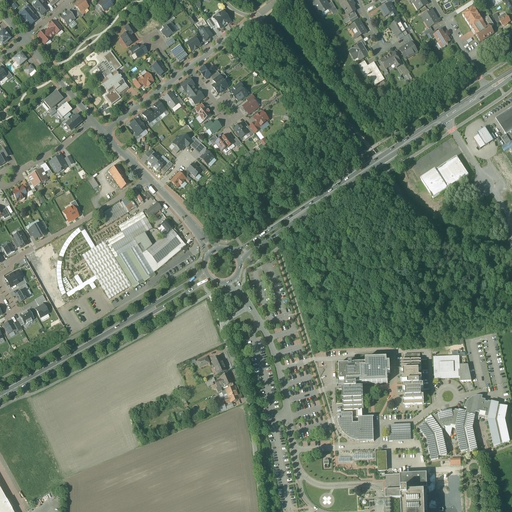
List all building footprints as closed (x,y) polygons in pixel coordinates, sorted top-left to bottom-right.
[(45,0),(36,0),(39,3),(34,7),(37,10),(37,11),(38,13),(39,13),(42,16),(49,10),(44,4),(47,2),(45,0)] [(82,0),(74,6),(77,9),(80,13),(81,14),(83,12),(84,12),(86,10),(88,8),(82,0)] [(100,0),(102,1),(98,5),(104,13),(107,10),(108,10),(110,8),(110,7),(112,6),(107,0),(100,0)] [(324,0),(321,0),(313,5),(318,13),(319,12),(321,15),(330,9),(324,0)] [(352,0),(339,0),(338,1),(345,12),(347,11),(349,15),(354,12),(356,11),(354,8),(354,5),(352,4),(352,2),(352,1),(352,0)] [(428,5),(424,0),(409,0),(412,4),(415,3),(419,10),(418,11),(428,5)] [(388,5),(380,10),(385,18),(390,15),(392,19),(394,17),(397,15),(391,4),(390,4),(388,5)] [(35,13),(29,6),(26,9),(27,10),(28,10),(33,15),(35,13)] [(483,23),(473,8),(462,15),(472,30),(473,30),(475,34),(475,35),(480,43),(494,34),(489,26),(486,28),(483,24),(483,23)] [(27,10),(20,16),(22,18),(22,19),(24,21),(29,27),(37,20),(33,15),(28,10),(27,10)] [(74,11),(73,10),(69,13),(75,20),(79,17),(78,15),(74,11)] [(432,10),(422,16),(429,29),(439,23),(432,10)] [(68,12),(65,15),(65,14),(62,16),(63,16),(60,19),(67,28),(67,27),(75,20),(75,21),(75,20),(69,13),(68,12)] [(354,12),(349,15),(350,17),(348,18),(350,21),(357,17),(354,12)] [(221,14),(217,17),(218,18),(215,20),(214,20),(214,21),(217,26),(219,29),(230,22),(224,13),(221,15),(221,14)] [(505,14),(498,19),(500,21),(499,22),(500,22),(500,23),(503,27),(503,28),(506,26),(505,25),(510,22),(507,17),(505,14)] [(213,18),(207,22),(212,30),(217,26),(214,21),(214,20),(213,18)] [(209,28),(204,20),(195,26),(203,38),(206,42),(213,37),(207,29),(209,28)] [(399,21),(390,27),(393,31),(397,37),(396,37),(396,38),(402,34),(405,32),(405,31),(399,21)] [(58,26),(54,22),(49,27),(50,29),(55,35),(56,36),(62,31),(61,30),(61,29),(59,26),(58,26)] [(169,22),(162,27),(164,30),(171,25),(169,22)] [(360,22),(349,29),(356,39),(356,40),(361,37),(367,33),(360,22)] [(164,30),(162,33),(167,39),(172,35),(176,33),(173,29),(174,28),(171,25),(164,30)] [(135,33),(131,26),(125,29),(128,34),(129,33),(131,36),(135,33)] [(408,29),(405,31),(405,32),(402,34),(404,38),(409,35),(411,34),(408,29)] [(10,40),(3,31),(0,33),(0,44),(2,46),(10,40)] [(433,33),(429,35),(432,39),(434,37),(433,36),(438,33),(436,31),(433,33)] [(438,33),(433,36),(434,37),(438,44),(440,43),(443,48),(448,45),(447,44),(451,41),(446,34),(445,35),(442,31),(438,33)] [(45,33),(43,32),(38,37),(41,41),(43,44),(44,44),(45,45),(50,40),(50,39),(45,33)] [(128,34),(121,38),(127,47),(135,43),(133,39),(131,36),(129,33),(128,34)] [(404,38),(402,39),(405,45),(412,40),(409,35),(404,38)] [(201,39),(199,36),(195,38),(195,39),(195,38),(200,45),(203,43),(201,39)] [(195,39),(186,44),(192,52),(201,46),(200,45),(195,38),(195,39)] [(173,39),(166,44),(169,48),(176,43),(173,39)] [(412,44),(400,51),(406,60),(417,53),(412,44)] [(359,47),(357,48),(350,53),(355,60),(358,58),(360,62),(369,56),(363,48),(362,45),(359,47)] [(136,46),(129,51),(131,55),(133,53),(138,49),(136,46)] [(138,49),(133,53),(137,59),(147,53),(142,47),(138,49)] [(184,52),(180,47),(171,54),(179,64),(188,57),(185,53),(184,52)] [(27,61),(20,53),(12,60),(19,68),(27,61)] [(394,53),(381,62),(383,66),(386,70),(392,66),(392,64),(394,63),(397,68),(402,65),(394,53)] [(118,75),(112,67),(111,66),(110,67),(106,61),(97,68),(106,80),(100,84),(108,95),(110,94),(113,91),(118,97),(129,89),(122,80),(122,81),(120,79),(121,79),(120,76),(118,77),(117,75),(118,75)] [(365,62),(358,66),(362,72),(368,68),(365,62)] [(166,72),(159,63),(153,68),(154,70),(160,77),(166,72)] [(31,65),(24,71),(28,76),(35,71),(31,65)] [(209,65),(201,72),(202,73),(201,74),(204,78),(205,78),(207,80),(210,78),(215,74),(214,72),(215,71),(212,68),(211,69),(209,65)] [(368,68),(362,72),(365,78),(367,77),(367,78),(369,77),(368,76),(369,76),(375,86),(383,81),(374,65),(368,68)] [(386,70),(383,66),(379,68),(384,75),(388,73),(386,70)] [(12,77),(6,70),(3,73),(6,77),(9,80),(12,77)] [(215,74),(210,78),(213,81),(220,76),(217,72),(215,74)] [(220,76),(213,81),(216,85),(222,80),(224,81),(227,79),(223,73),(220,76)] [(153,82),(147,74),(138,81),(142,86),(143,86),(145,88),(147,86),(148,88),(152,85),(151,83),(153,82)] [(138,81),(137,80),(133,83),(133,84),(137,90),(138,89),(138,90),(142,86),(138,81)] [(190,80),(186,83),(184,83),(183,84),(183,86),(181,87),(186,93),(187,92),(193,87),(193,85),(194,85),(190,80)] [(216,85),(212,87),(218,95),(228,88),(224,81),(222,80),(216,85)] [(240,83),(233,88),(236,91),(241,88),(243,87),(240,83)] [(193,87),(187,92),(189,95),(196,90),(193,87)] [(236,91),(232,94),(234,97),(234,98),(236,100),(239,102),(243,99),(244,99),(246,97),(246,96),(244,94),(245,92),(241,88),(236,91)] [(196,90),(189,95),(192,98),(198,94),(196,90)] [(62,100),(56,93),(48,100),(45,103),(44,103),(44,104),(46,106),(45,107),(46,107),(47,106),(50,110),(54,106),(62,100)] [(176,100),(171,94),(164,99),(172,110),(179,104),(176,100)] [(192,98),(191,99),(195,105),(197,104),(200,103),(200,102),(204,99),(201,94),(200,94),(198,94),(192,98)] [(248,103),(243,107),(245,110),(244,110),(246,114),(247,113),(249,115),(252,113),(255,111),(259,108),(259,107),(260,106),(257,103),(256,104),(254,101),(253,100),(248,103)] [(162,106),(159,103),(154,107),(155,109),(160,116),(163,114),(164,112),(165,111),(164,110),(164,109),(163,106),(162,106)] [(66,104),(56,112),(57,113),(62,119),(72,111),(66,104)] [(511,108),(496,119),(506,135),(511,130),(511,108)] [(198,115),(199,115),(200,117),(199,117),(202,120),(204,122),(212,116),(210,114),(210,113),(208,110),(208,111),(206,109),(201,112),(198,115)] [(150,114),(148,111),(142,116),(145,119),(145,120),(147,122),(148,122),(149,124),(150,122),(152,123),(155,120),(150,114)] [(263,113),(254,119),(257,123),(255,124),(258,128),(260,127),(264,125),(267,122),(269,121),(268,120),(265,116),(263,113)] [(69,120),(68,119),(62,123),(69,132),(81,123),(75,115),(69,120)] [(138,120),(130,126),(133,130),(132,130),(134,133),(135,133),(135,134),(138,137),(140,135),(146,131),(143,128),(144,127),(141,124),(141,125),(138,120)] [(210,122),(204,127),(206,130),(208,129),(213,125),(210,122)] [(213,125),(208,129),(212,135),(214,133),(215,133),(217,132),(217,131),(221,128),(217,122),(213,125)] [(242,124),(234,130),(241,140),(248,134),(249,134),(247,131),(243,126),(242,124)] [(255,124),(250,127),(251,128),(250,129),(254,134),(255,134),(260,130),(258,128),(255,124)] [(493,142),(485,129),(477,134),(485,147),(493,142)] [(228,135),(224,139),(223,138),(222,139),(229,148),(234,144),(235,144),(233,142),(228,135)] [(511,142),(506,135),(501,138),(506,145),(511,142)] [(215,136),(209,141),(213,146),(216,144),(219,141),(215,136)] [(201,144),(194,137),(190,141),(192,143),(190,146),(195,151),(201,144)] [(185,141),(182,139),(177,139),(172,144),(181,152),(186,146),(187,148),(190,146),(192,143),(190,141),(188,138),(185,141)] [(219,141),(216,144),(222,152),(227,149),(229,148),(222,139),(219,141)] [(237,139),(233,142),(235,144),(234,144),(238,148),(242,145),(237,139)] [(7,149),(0,152),(2,156),(5,154),(7,158),(11,156),(12,156),(8,148),(7,149)] [(148,159),(154,153),(151,150),(145,155),(148,159)] [(200,157),(207,164),(214,157),(207,150),(200,157)] [(2,156),(0,156),(0,166),(0,167),(9,162),(7,158),(5,154),(2,156)] [(160,159),(155,154),(148,161),(149,163),(148,164),(150,166),(151,165),(153,167),(160,159)] [(70,156),(64,160),(66,165),(68,167),(74,164),(70,156)] [(54,161),(50,163),(56,174),(60,172),(60,173),(64,171),(62,167),(66,165),(64,160),(63,160),(61,157),(57,159),(57,160),(54,162),(54,161)] [(456,158),(435,171),(435,170),(420,180),(433,199),(469,176),(456,158)] [(160,159),(153,167),(154,168),(153,169),(156,171),(157,170),(158,172),(165,164),(160,159)] [(50,171),(45,164),(40,167),(41,170),(42,170),(44,174),(50,171)] [(202,172),(194,164),(187,171),(195,178),(202,172)] [(118,166),(109,172),(121,190),(130,184),(118,166)] [(41,170),(35,173),(36,174),(34,174),(28,177),(31,183),(34,189),(40,185),(41,184),(42,184),(48,181),(44,174),(42,170),(41,170)] [(174,179),(171,182),(177,188),(180,185),(181,185),(184,183),(183,182),(186,179),(179,173),(176,177),(174,179)] [(98,187),(91,177),(87,180),(94,190),(98,187)] [(31,183),(28,185),(31,191),(33,194),(36,192),(34,189),(31,183)] [(28,185),(22,188),(25,193),(26,192),(27,193),(31,191),(28,185)] [(22,188),(19,189),(15,191),(12,193),(17,202),(20,200),(21,201),(22,202),(23,202),(24,201),(25,200),(25,199),(24,198),(27,196),(25,193),(22,188)] [(133,193),(139,203),(142,201),(135,192),(133,193)] [(128,198),(99,215),(106,226),(135,209),(128,198)] [(157,204),(145,214),(149,219),(161,209),(157,204)] [(73,207),(63,213),(68,222),(78,217),(73,207)] [(121,233),(107,241),(111,246),(83,263),(97,285),(100,283),(104,289),(125,276),(115,260),(137,246),(138,245),(135,240),(152,229),(142,213),(118,227),(121,233)] [(167,221),(164,224),(163,223),(163,222),(162,222),(162,223),(161,223),(161,224),(162,225),(159,228),(159,227),(158,228),(161,232),(164,236),(165,236),(172,230),(174,229),(167,221)] [(42,237),(47,234),(41,222),(35,225),(42,237)] [(35,225),(28,229),(35,241),(42,237),(35,225)] [(164,236),(160,239),(160,240),(148,250),(146,251),(143,254),(157,271),(179,253),(177,250),(184,244),(172,230),(165,236),(164,236)] [(14,236),(21,249),(29,244),(21,232),(14,236)] [(151,247),(146,240),(141,244),(146,251),(148,250),(147,250),(151,247)] [(7,256),(15,252),(10,244),(3,248),(7,256)] [(137,246),(115,260),(125,276),(104,289),(103,289),(109,300),(157,271),(143,254),(142,255),(137,246)] [(4,278),(10,288),(23,281),(17,271),(4,278)] [(15,295),(20,303),(30,297),(25,289),(15,295)] [(35,309),(41,319),(49,314),(44,304),(35,309)] [(29,311),(27,313),(26,312),(21,315),(22,315),(19,317),(24,325),(26,324),(27,325),(32,322),(31,321),(34,320),(29,311)] [(11,322),(3,326),(7,335),(16,330),(13,324),(11,322)] [(17,322),(13,324),(16,330),(17,332),(22,330),(17,322)] [(407,400),(403,400),(403,406),(425,405),(425,398),(422,398),(422,394),(424,394),(424,389),(420,389),(420,385),(424,385),(424,381),(419,381),(419,373),(422,373),(421,354),(405,354),(406,360),(400,361),(401,374),(404,374),(404,381),(401,382),(401,386),(408,386),(409,390),(402,390),(402,394),(406,394),(407,400)] [(221,357),(212,361),(215,369),(216,369),(218,375),(227,371),(226,371),(224,366),(225,365),(221,357)] [(207,358),(197,362),(200,368),(209,364),(207,358)] [(348,365),(338,366),(339,381),(344,381),(344,388),(342,388),(343,418),(362,418),(362,410),(364,410),(363,388),(356,389),(356,383),(388,382),(387,373),(390,373),(390,363),(386,363),(386,358),(365,359),(365,365),(353,365),(352,363),(348,363),(348,365)] [(459,358),(434,358),(434,380),(460,380),(459,358)] [(468,366),(460,366),(461,382),(471,382),(468,366)] [(228,374),(221,378),(222,380),(215,382),(217,388),(220,387),(221,389),(233,384),(228,374)] [(235,388),(226,391),(226,392),(223,393),(225,399),(224,399),(227,405),(240,400),(240,399),(241,399),(240,396),(239,396),(235,388)] [(466,410),(466,413),(466,415),(475,417),(488,419),(491,403),(488,402),(488,403),(485,402),(486,401),(482,400),(482,397),(479,397),(475,397),(471,399),(469,401),(466,404),(464,409),(466,410)] [(223,403),(215,406),(218,413),(224,410),(224,409),(226,408),(223,403)] [(487,421),(493,447),(510,443),(505,421),(508,406),(491,403),(488,419),(487,421)] [(426,424),(419,430),(427,440),(431,463),(438,461),(438,459),(447,456),(442,433),(445,431),(450,438),(452,429),(456,430),(461,454),(469,452),(470,454),(478,452),(473,430),(475,417),(466,415),(466,413),(455,410),(455,413),(452,414),(452,412),(438,414),(438,416),(436,417),(434,415),(425,422),(426,424)] [(373,441),(372,418),(362,418),(343,418),(338,419),(339,426),(343,433),(350,438),(354,441),(359,442),(373,441)] [(410,425),(392,425),(392,434),(389,434),(389,442),(411,441),(410,425)] [(388,472),(386,452),(377,453),(378,472),(388,472)] [(425,511),(425,474),(401,475),(401,490),(385,490),(386,499),(392,499),(400,498),(400,511),(425,511)] [(401,490),(401,475),(385,476),(385,490),(401,490)] [(0,511),(12,511),(0,490),(0,511)]
